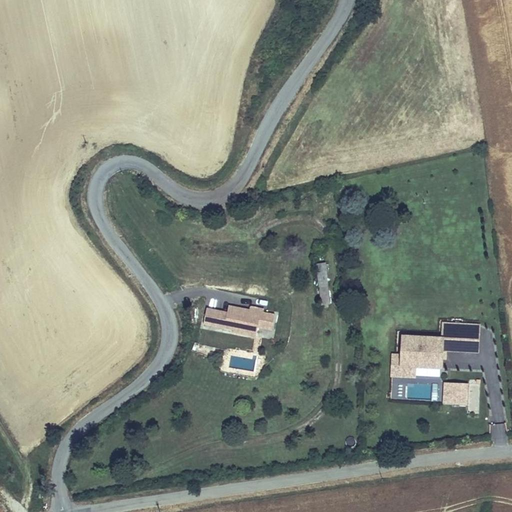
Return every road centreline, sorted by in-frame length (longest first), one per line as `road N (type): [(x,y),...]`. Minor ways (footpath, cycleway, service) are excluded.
road 1 (tertiary): [(62,511),(58,470),(66,445),(146,380),(170,338),(166,309),(104,224),(97,203),(106,169),(120,161),(145,165),(195,198),(236,186),(273,111),(347,0)]
road 2 (tertiary): [(511,449),(86,511)]
